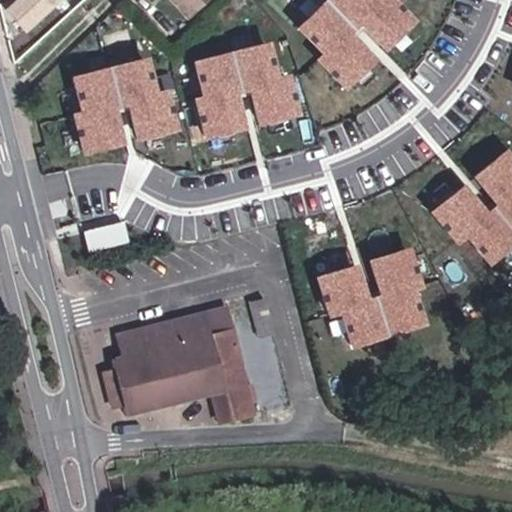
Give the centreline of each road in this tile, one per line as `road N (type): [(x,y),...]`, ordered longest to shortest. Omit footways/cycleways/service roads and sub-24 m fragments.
road 1 (residential): [(20,193),(111,176),(176,200),(203,200),(340,165),(434,107),(500,0)]
road 2 (secondary): [(83,445),(20,193)]
road 3 (secondary): [(0,248),(45,428)]
